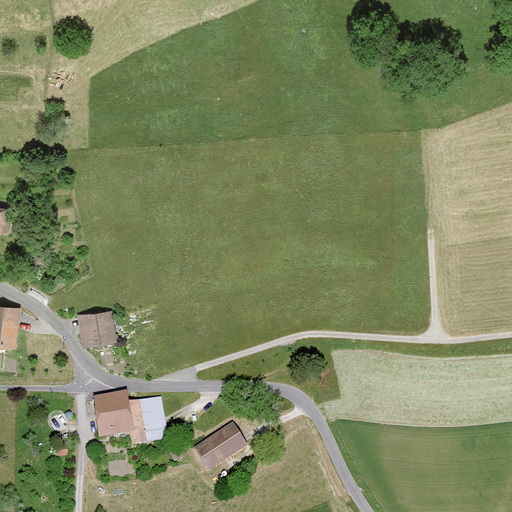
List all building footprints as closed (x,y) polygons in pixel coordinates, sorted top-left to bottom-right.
[(15,207),(0,205),(0,230),(13,232),(15,207)] [(0,306),(0,346),(24,348),(26,308),(0,306)] [(89,351),(124,343),(117,310),(82,318),(89,351)] [(319,366),(312,351),(293,359),(300,375),(319,366)] [(141,449),(175,442),(164,397),(142,402),(140,391),(100,399),(108,442),(138,436),(141,449)] [(214,472),(254,446),(238,421),(198,447),(214,472)]
